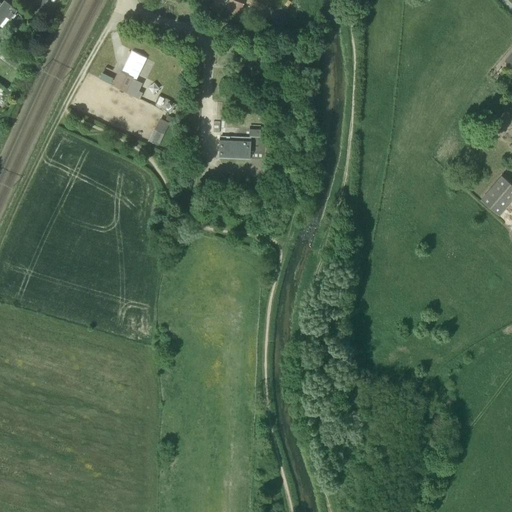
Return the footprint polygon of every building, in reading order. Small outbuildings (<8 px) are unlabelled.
[(30,0),(28,5),(41,14),(47,0),(30,0)] [(22,16),(16,12),(17,10),(5,1),(2,5),(0,4),(0,24),(0,25),(6,16),(10,19),(7,24),(13,29),(22,16)] [(240,17),(245,4),(239,2),(234,15),(240,17)] [(174,12),(172,19),(191,23),(193,16),(174,12)] [(511,68),(511,51),(503,61),(511,68)] [(114,86),(126,92),(133,78),(121,72),(114,86)] [(114,78),(103,73),(100,79),(111,84),(114,78)] [(509,116),(503,111),(497,119),(502,124),(509,116)] [(171,123),(164,120),(159,131),(165,134),(171,123)] [(259,137),(259,130),(259,127),(250,126),(249,136),(259,137)] [(220,137),(219,159),(248,160),(249,138),(220,137)] [(498,216),(511,200),(511,184),(501,175),(480,200),(498,216)]
